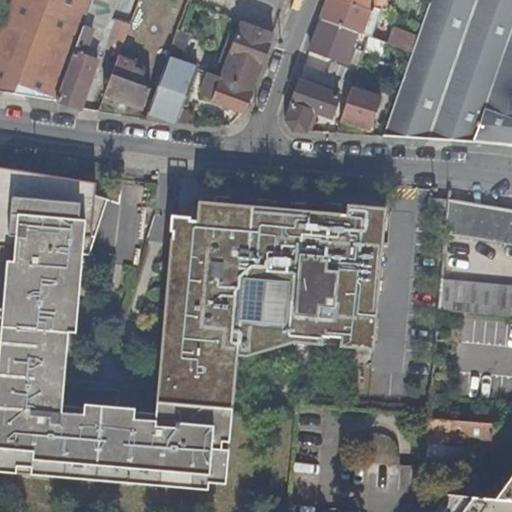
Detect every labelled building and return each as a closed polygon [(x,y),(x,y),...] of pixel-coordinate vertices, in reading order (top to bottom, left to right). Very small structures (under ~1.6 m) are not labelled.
[(91,0),(3,0),(0,9),(0,92),(55,101),(55,100),(82,27),(91,0)] [(375,0),(327,0),(320,19),(356,32),(370,37),(380,9),(373,6),(375,0)] [(511,0),(429,0),(417,37),(411,52),(382,135),(480,143),(482,142),(511,145),(511,0)] [(320,19),(309,50),(345,63),(345,62),(350,62),(352,56),(348,55),(351,47),(356,32),(320,19)] [(271,35),(239,24),(236,35),(268,46),(271,35)] [(119,53),(128,30),(113,25),(105,48),(119,53)] [(91,30),(82,27),(55,100),(74,107),(79,109),(97,62),(95,61),(88,58),(81,56),(91,30)] [(411,52),(417,37),(392,28),(386,43),(411,52)] [(230,32),(214,77),(219,80),(236,35),(230,32)] [(244,111),(268,46),(236,35),(219,80),(212,99),(244,111)] [(136,60),(119,53),(104,94),(143,108),(150,89),(138,84),(144,68),(134,65),(136,60)] [(197,68),(167,58),(145,119),(176,123),(197,68)] [(335,77),(304,66),(285,120),(291,131),(306,132),(313,111),(329,117),(338,92),(349,96),(353,84),(335,77)] [(338,66),(335,77),(353,84),(356,73),(338,66)] [(200,94),(212,99),(219,80),(214,77),(207,75),(200,94)] [(376,105),(349,97),(341,121),(368,129),(376,105)] [(0,311),(0,475),(207,493),(208,486),(225,487),(228,453),(220,452),(221,445),(228,445),(231,411),(155,404),(154,421),(133,419),(134,411),(83,407),(83,410),(61,408),(67,335),(74,336),(76,246),(82,246),(102,200),(53,184),(51,189),(29,187),(30,175),(0,169),(0,249),(13,251),(12,264),(5,263),(1,312),(0,311)] [(169,240),(155,404),(231,411),(236,359),(245,360),(292,346),(373,353),(376,315),(368,314),(370,298),(377,299),(385,210),(345,207),(345,217),(339,217),(340,207),(304,204),(303,207),(271,205),(271,202),(215,199),(214,205),(196,203),(195,223),(172,221),(170,240),(169,240)] [(444,201),(427,200),(426,211),(444,212),(444,201)] [(511,214),(447,204),(444,237),(511,248),(511,214)] [(511,290),(440,283),(437,312),(454,313),(511,317),(511,290)] [(376,315),(377,299),(370,298),(368,314),(376,315)] [(427,421),(425,444),(497,450),(511,428),(511,423),(504,418),(495,427),(427,421)] [(511,472),(492,500),(511,501),(511,472)] [(511,511),(511,501),(492,500),(446,496),(445,506),(440,511),(511,511)]
